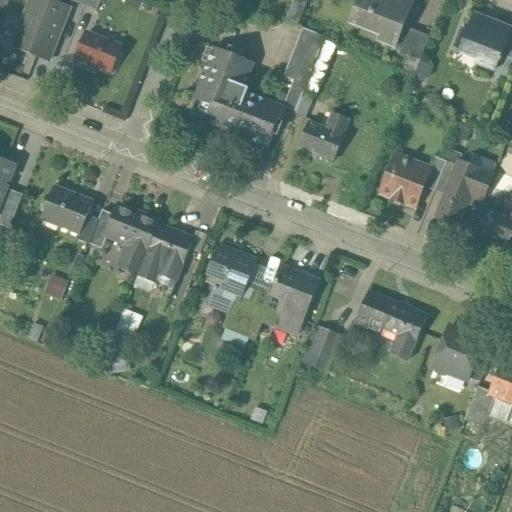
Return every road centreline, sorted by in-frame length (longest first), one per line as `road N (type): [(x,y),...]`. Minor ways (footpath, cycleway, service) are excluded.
road 1 (residential): [(511,299),(134,148)]
road 2 (residential): [(134,148),(194,0)]
road 3 (residential): [(134,148),(0,98)]
